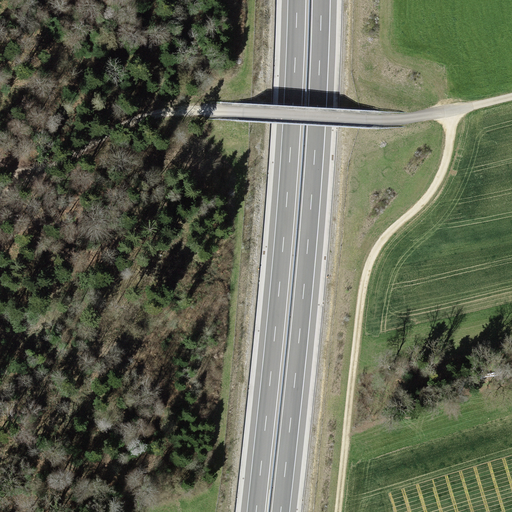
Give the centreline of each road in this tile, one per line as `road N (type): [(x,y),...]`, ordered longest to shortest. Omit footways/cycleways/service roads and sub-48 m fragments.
road 1 (motorway): [(296,0),(287,193),(255,511)]
road 2 (motorway): [(279,511),(321,0)]
road 3 (track): [(0,172),(53,165),(133,118),(174,112),(382,125)]
road 4 (unclassified): [(511,97),(382,125)]
